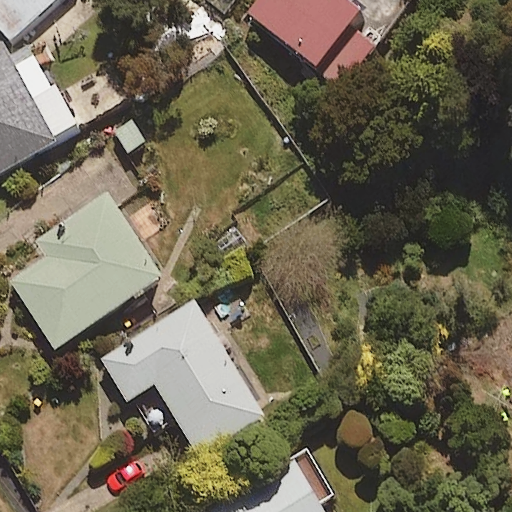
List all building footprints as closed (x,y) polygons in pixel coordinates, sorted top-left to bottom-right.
[(53,0),(0,0),(0,27),(10,39),(53,0)] [(256,0),(247,12),(343,86),(376,44),(349,23),(360,9),(349,0),(256,0)] [(0,172),(77,126),(33,54),(15,66),(0,42),(0,41),(0,172)] [(63,222),(74,239),(11,281),(54,347),(162,276),(108,193),(63,222)] [(264,414),(195,300),(101,357),(127,399),(155,381),(199,454),(264,414)] [(191,511),(327,511),(320,499),(332,493),(306,447),(191,511)]
